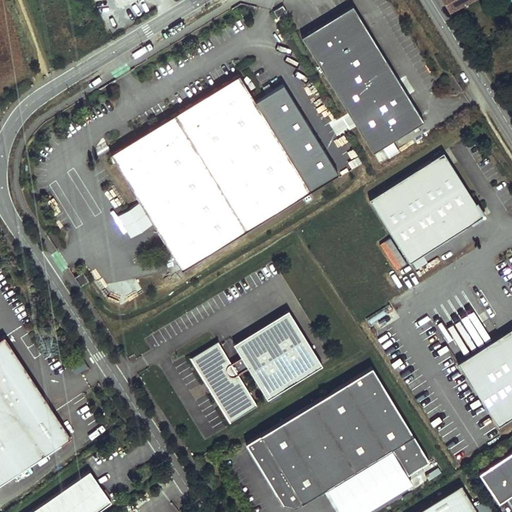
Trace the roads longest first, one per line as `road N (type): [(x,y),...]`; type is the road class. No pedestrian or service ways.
road 1 (unclassified): [(0,192),(204,511)]
road 2 (residential): [(197,0),(39,98),(21,113),(0,153)]
road 3 (tertiary): [(511,132),(430,0)]
